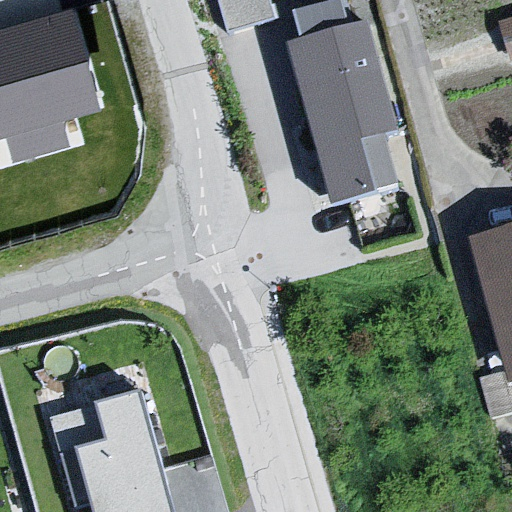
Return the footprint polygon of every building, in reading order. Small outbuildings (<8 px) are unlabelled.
[(63,9),(60,0),(0,0),(0,137),(7,136),(14,162),(71,146),(64,121),(103,110),(75,6),(63,9)] [(221,0),(233,38),(281,23),(273,0),(221,0)] [(359,36),(350,7),(300,22),(308,50),(292,55),(340,212),(410,191),(396,147),(408,143),(373,32),(359,36)] [(511,8),(503,11),(511,45),(511,8)] [(511,230),(460,243),(495,387),(511,382),(511,230)] [(93,403),(147,388),(137,353),(83,369),(93,403)] [(179,511),(148,400),(58,426),(83,511),(96,507),(96,511),(179,511)]
